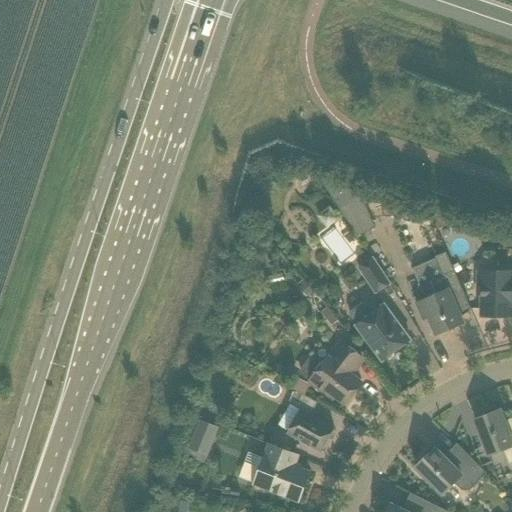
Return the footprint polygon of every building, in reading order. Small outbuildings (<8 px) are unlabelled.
[(376,228),(361,194),(323,181),(359,236),(376,228)] [(429,317),(437,335),(464,323),(460,314),(472,309),(446,252),(435,257),(436,259),(413,269),(421,285),(419,286),(425,299),(417,303),(425,319),(429,317)] [(376,293),(390,284),(373,258),(359,267),(376,293)] [(483,295),(483,316),(511,316),(511,271),(479,271),(479,294),(483,295)] [(307,297),(314,291),(304,280),(298,285),(307,297)] [(383,361),(411,340),(385,305),(375,312),(369,303),(364,303),(352,312),(351,316),(358,325),(357,325),(383,361)] [(332,326),(338,321),(328,308),(322,313),(332,326)] [(302,371),(304,375),(310,379),(309,380),(334,400),(336,397),(345,404),(362,382),(351,374),(363,358),(344,343),(332,359),(329,357),(321,367),(314,361),(310,361),(307,362),(303,367),(302,371)] [(231,365),(234,359),(225,355),(220,365),(225,367),(231,365)] [(311,415),(318,402),(297,391),(290,404),(301,409),(288,433),(322,452),(335,428),(311,415)] [(475,421),(476,420),(489,455),(504,449),(508,459),(511,460),(511,422),(506,425),(501,411),(501,409),(475,420),(475,421)] [(196,429),(215,437),(219,428),(200,420),(196,429)] [(294,466),(298,455),(270,444),(254,483),(299,501),(310,473),(294,466)] [(417,468),(443,494),(455,483),(462,490),(470,490),(487,473),(460,446),(446,460),(435,448),(416,467),(417,468)] [(448,511),(449,511),(414,494),(406,511),(393,505),(392,504),(387,511),(448,511)]
